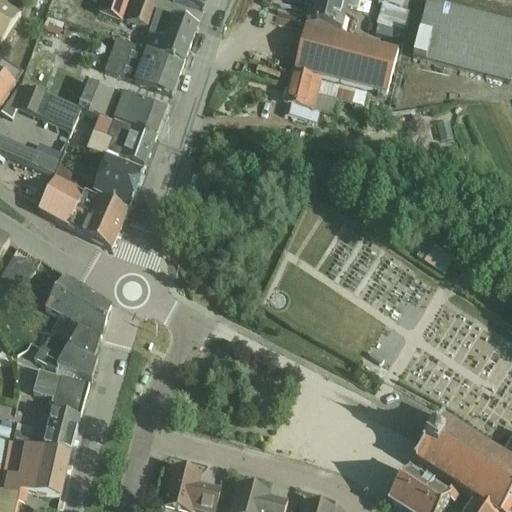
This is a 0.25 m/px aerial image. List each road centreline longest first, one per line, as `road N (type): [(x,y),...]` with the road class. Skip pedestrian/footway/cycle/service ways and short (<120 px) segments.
road 1 (tertiary): [(130,294),(223,0)]
road 2 (residential): [(415,434),(198,321)]
road 3 (residential): [(360,511),(337,488),(142,436)]
road 4 (unclassified): [(74,511),(130,294)]
road 5 (residential): [(142,436),(159,380),(198,321)]
